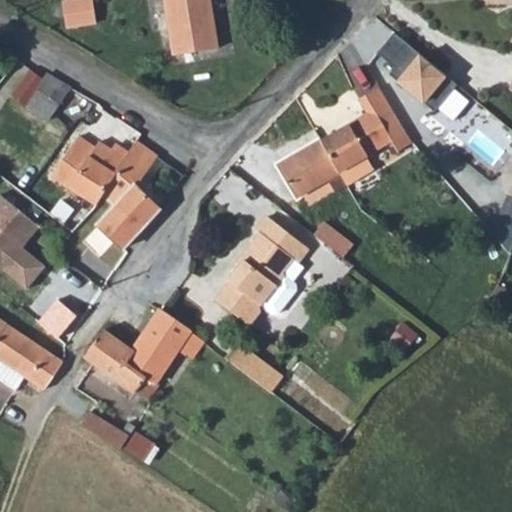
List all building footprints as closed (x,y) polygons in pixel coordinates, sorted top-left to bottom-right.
[(74,0),(62,2),(67,28),(96,24),(92,0),(74,0)] [(164,0),(174,55),(218,47),(210,0),(164,0)] [(392,34),(375,54),(396,72),(392,77),(432,111),(453,86),(392,34)] [(47,73),(44,77),(29,68),(9,95),(48,121),(70,87),(47,73)] [(368,111),(277,166),(297,199),(391,144),(397,153),(414,142),(378,86),(360,98),(368,111)] [(98,205),(103,196),(128,157),(113,148),(101,140),(96,147),(80,136),(52,175),(66,186),(98,205)] [(103,196),(114,205),(141,230),(162,209),(137,186),(159,157),(137,142),(128,157),(103,196)] [(0,268),(25,289),(39,273),(31,266),(30,256),(21,248),(39,227),(0,195),(0,268)] [(97,224),(123,249),(141,230),(114,205),(97,224)] [(229,281),(260,305),(272,314),(278,313),(297,289),(296,283),(292,280),(304,266),(297,262),(308,248),(267,218),(258,230),(261,234),(242,259),(244,261),(229,281)] [(324,224),(314,236),(343,258),(353,246),(324,224)] [(229,281),(215,299),(246,322),(260,305),(229,281)] [(11,300),(35,321),(45,310),(21,289),(11,300)] [(132,350),(135,352),(127,362),(157,383),(159,379),(180,350),(193,360),(205,343),(190,333),(192,331),(160,309),(153,320),(132,350)] [(0,360),(0,361),(0,378),(17,390),(26,378),(45,390),(63,362),(0,320),(0,360)] [(85,356),(95,364),(148,401),(160,386),(157,383),(127,362),(135,352),(132,350),(104,331),(85,356)] [(283,378),(238,343),(225,359),(272,393),(283,378)] [(159,379),(174,389),(193,360),(180,350),(159,379)] [(81,426),(120,451),(130,436),(91,411),(81,426)] [(138,428),(127,445),(148,458),(159,441),(138,428)]
